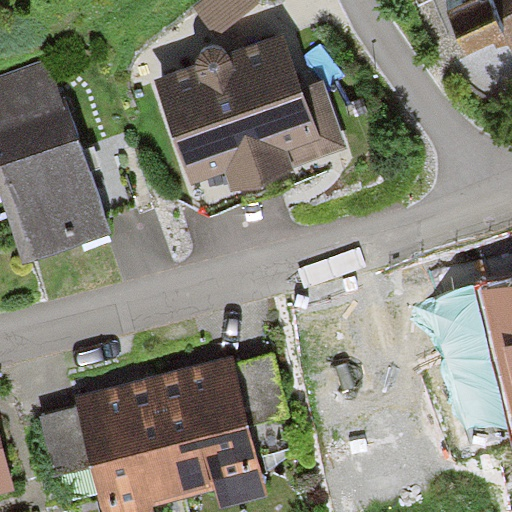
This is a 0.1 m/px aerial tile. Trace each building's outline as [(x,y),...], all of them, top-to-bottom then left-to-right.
[(501,33),(511,27),(511,0),(445,0),(459,29),(491,13),(501,33)] [(274,24),(154,68),(199,191),(319,146),(274,24)] [(0,191),(25,259),(99,232),(39,69),(0,83),(0,191)] [(511,289),(483,298),(511,417),(511,289)] [(221,366),(238,434),(275,424),(258,357),(221,366)] [(221,366),(69,404),(72,413),(90,485),(96,511),(144,511),(143,506),(208,489),(213,510),(255,500),(238,434),(221,366)] [(90,485),(72,413),(40,421),(58,493),(90,485)] [(446,444),(463,511),(480,511),(511,504),(511,483),(498,431),(446,444)]
